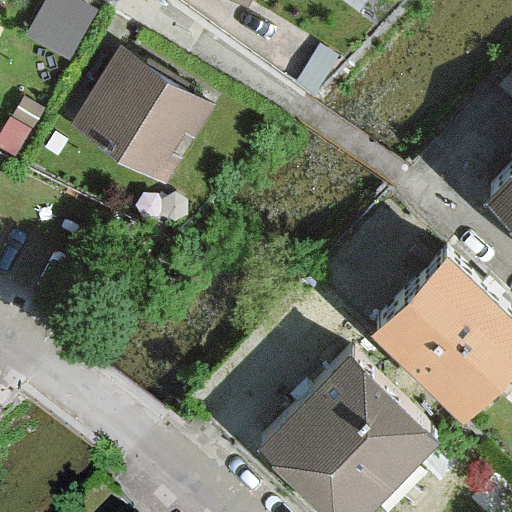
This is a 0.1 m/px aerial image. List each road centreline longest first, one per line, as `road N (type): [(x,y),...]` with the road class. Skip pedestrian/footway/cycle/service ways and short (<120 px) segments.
road 1 (unknown): [(148,0),(212,57),(371,164),(511,286)]
road 2 (residential): [(232,511),(20,334),(0,326)]
